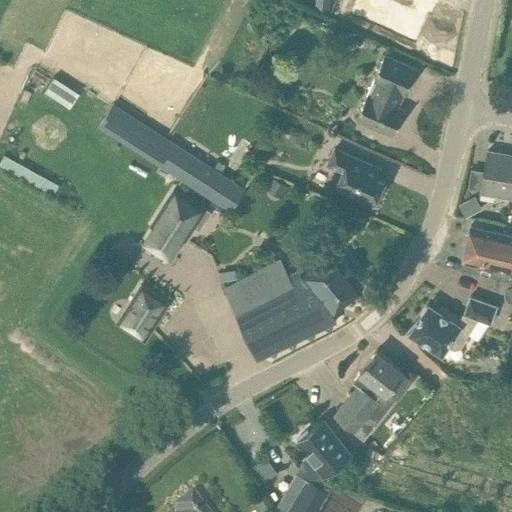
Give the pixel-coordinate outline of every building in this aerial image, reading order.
[(419,16),(384,0),(360,0),(358,6),(413,30),(419,16)] [(377,28),(363,21),(359,29),(373,35),(377,28)] [(417,67),(385,53),(356,118),(381,130),(382,128),(394,133),(405,108),(397,105),(403,91),(406,92),(417,67)] [(48,90),(73,105),(83,89),(57,74),(48,90)] [(245,187),(169,139),(114,103),(99,124),(231,209),(245,187)] [(378,166),(362,159),(336,147),(331,157),(346,163),(337,184),(350,189),(348,193),(369,202),(371,199),(376,201),(385,179),(375,174),(378,166)] [(481,191),(509,196),(511,177),(511,152),(488,149),(481,191)] [(155,225),(146,240),(170,256),(183,235),(186,237),(205,207),(175,188),(152,223),(155,225)] [(511,233),(471,224),(463,259),(511,270),(511,233)] [(336,247),(321,260),(302,276),(291,282),(280,259),(225,287),(258,357),(336,319),(331,310),(365,282),(336,247)] [(169,301),(141,283),(118,319),(145,337),(169,301)] [(438,308),(429,304),(423,313),(407,329),(424,346),(427,342),(442,352),(448,343),(454,347),(460,346),(479,317),(491,321),(497,304),(471,295),(465,312),(461,317),(441,304),(438,308)] [(359,384),(334,415),(350,428),(355,432),(362,440),(366,430),(373,432),(376,424),(395,399),(387,392),(403,371),(404,370),(393,361),(377,349),(353,380),(359,384)] [(308,471),(325,481),(327,477),(329,475),(326,472),(351,453),(323,418),(298,438),(310,454),(305,457),(307,460),(308,466),(308,471)] [(322,485),(325,481),(308,471),(304,476),(307,478),(286,511),(313,511),(328,489),(322,485)] [(207,511),(206,510),(194,494),(175,509),(177,511),(207,511)] [(266,511),(271,508),(261,496),(254,501),(262,511),(266,511)]
